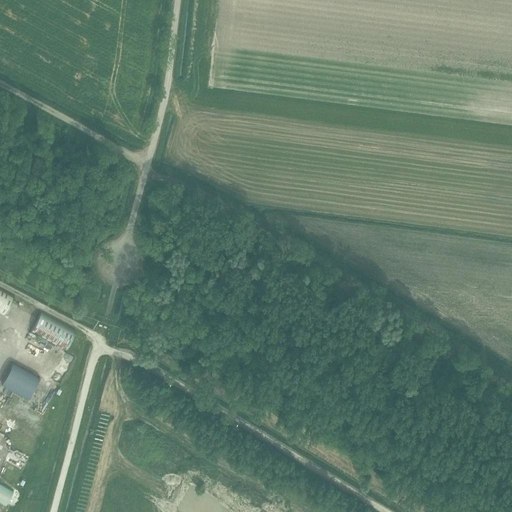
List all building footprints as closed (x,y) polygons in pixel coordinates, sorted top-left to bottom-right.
[(0,313),(4,316),(15,296),(0,287),(0,313)] [(31,331),(66,350),(76,330),(41,312),(31,331)] [(69,350),(68,359),(77,360),(79,351),(69,350)] [(39,377),(12,363),(2,384),(28,398),(39,377)] [(0,502),(5,505),(14,490),(0,482),(0,502)]
